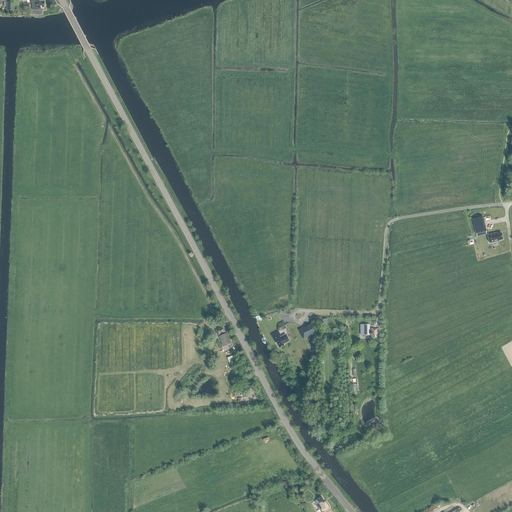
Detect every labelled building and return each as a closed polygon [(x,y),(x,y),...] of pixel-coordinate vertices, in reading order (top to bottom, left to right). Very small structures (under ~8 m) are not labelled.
[(4,7),(7,7),(7,9),(13,9),(13,4),(15,4),(15,1),(10,1),(9,0),(2,0),(4,0),(4,2),(4,7)] [(39,8),(39,7),(44,7),(44,1),(43,1),(43,0),(30,0),(32,9),(39,8)] [(476,233),(486,231),(484,222),(474,224),(476,233)] [(502,240),(501,233),(497,234),(497,233),(488,235),(489,243),(498,241),(498,240),(502,240)] [(314,333),(310,325),(300,330),(304,338),(306,337),(314,333)] [(371,329),(371,330),(369,329),(369,325),(361,325),(361,335),(369,334),(371,334),(371,337),(377,337),(377,333),(378,333),(378,329),(371,329)] [(215,330),(216,333),(218,335),(222,346),(230,343),(229,341),(233,340),(229,330),(225,332),(223,326),(215,330)] [(276,342),(279,348),(284,345),(283,344),(288,341),(285,334),(281,336),(278,331),(271,335),(275,342),(276,342)] [(324,502),(321,497),(317,499),(317,500),(314,501),(316,505),(318,508),(319,508),(321,511),(329,507),(326,501),(324,502)]
